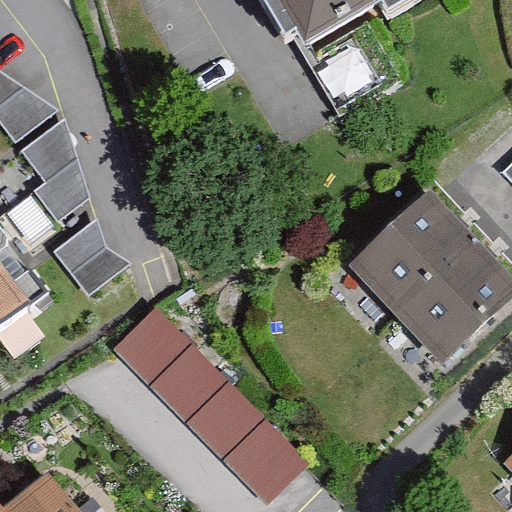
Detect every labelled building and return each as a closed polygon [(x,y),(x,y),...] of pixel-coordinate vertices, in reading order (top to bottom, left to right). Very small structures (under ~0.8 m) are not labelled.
[(312,0),(337,41),(405,0),(312,0)] [(379,261),(462,356),(511,312),(511,269),(450,199),(379,261)] [(0,244),(0,327),(40,296),(0,244)] [(156,309),(114,350),(267,505),(310,464),(156,309)] [(14,511),(86,511),(58,477),(14,511)] [(0,506),(0,511),(14,511),(7,502),(0,506)]
